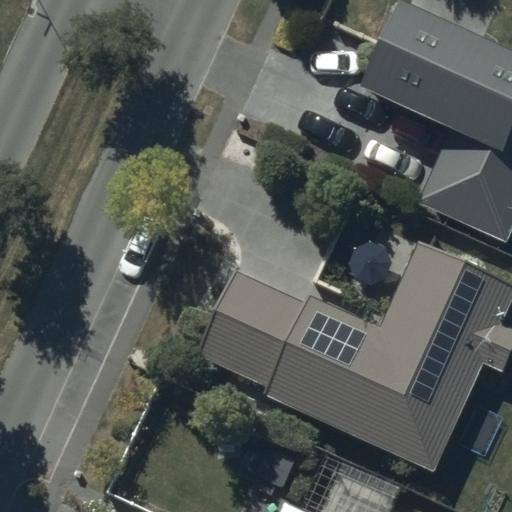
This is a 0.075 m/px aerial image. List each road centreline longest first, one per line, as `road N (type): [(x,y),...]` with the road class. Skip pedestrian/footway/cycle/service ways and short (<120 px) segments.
road 1 (tertiary): [(205,0),(0,452)]
road 2 (tertiary): [(0,157),(72,0)]
